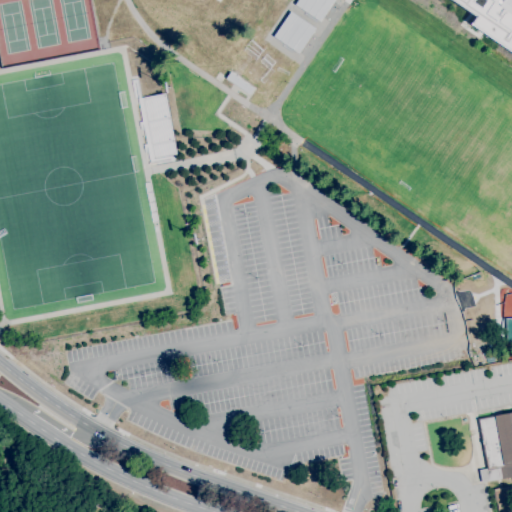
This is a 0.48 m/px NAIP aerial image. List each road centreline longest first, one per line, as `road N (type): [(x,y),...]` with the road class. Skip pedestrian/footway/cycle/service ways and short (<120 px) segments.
road 1 (secondary): [(301,511),(152,460),(0,362)]
road 2 (secondary): [(27,419),(148,488),(219,511)]
